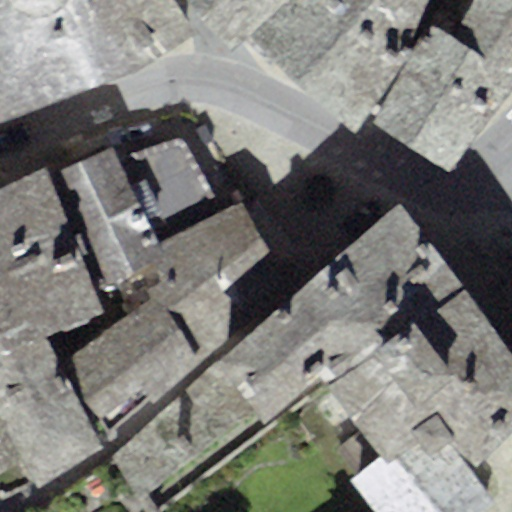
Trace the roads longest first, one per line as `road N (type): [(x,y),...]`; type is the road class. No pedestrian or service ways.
road 1 (residential): [(11,511),(114,447),(347,229),(397,169)]
road 2 (unclassified): [(0,144),(167,78),(225,82)]
road 3 (unclassified): [(225,82),(397,169)]
